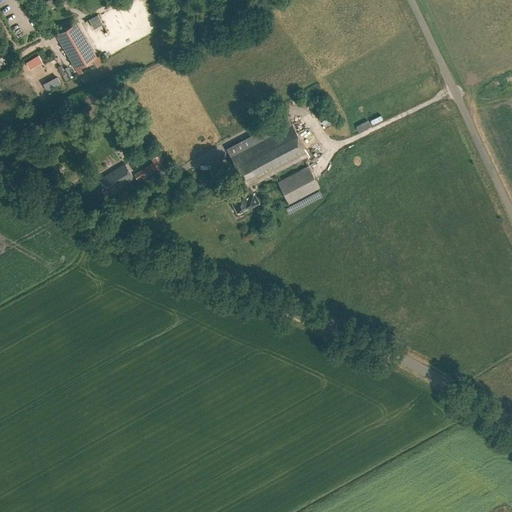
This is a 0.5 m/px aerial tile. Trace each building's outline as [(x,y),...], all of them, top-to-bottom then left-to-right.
[(51,0),(47,0),(41,3),(45,12),(55,7),(51,0)] [(55,34),(75,68),(96,56),(76,22),(55,34)] [(310,110),(316,115),(322,107),(316,102),(310,110)] [(239,208),(240,210),(248,206),(248,207),(258,202),(253,192),(252,193),(249,186),(307,155),(291,124),(243,149),(240,141),(226,148),(246,186),(231,194),(232,196),(230,197),(236,209),(239,208)] [(4,134),(0,140),(0,148),(4,151),(12,139),(4,134)] [(153,163),(145,168),(134,175),(138,181),(157,169),(158,171),(166,166),(158,154),(150,159),(153,163)] [(97,179),(103,189),(107,187),(109,190),(132,177),(124,163),(97,179)] [(308,164),(276,181),(287,203),(319,186),(308,164)]
